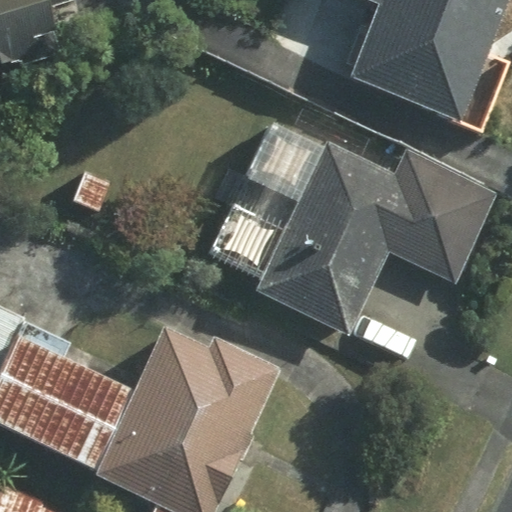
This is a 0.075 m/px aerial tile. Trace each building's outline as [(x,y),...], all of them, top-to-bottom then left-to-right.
[(79,0),(0,0),(0,79),(64,59),(54,26),(84,17),(79,0)] [(335,88),(454,133),(505,0),(311,0),(362,19),(335,88)] [(316,150),(242,302),(340,349),(381,262),(450,295),(495,200),(400,155),(386,183),(316,150)] [(118,179),(77,165),(61,209),(102,224),(118,179)] [(124,511),(211,511),(270,379),(202,349),(197,362),(147,340),(122,397),(56,368),(64,352),(18,332),(22,324),(0,314),(0,450),(82,486),(79,492),(124,511)] [(57,511),(0,490),(0,511),(57,511)]
